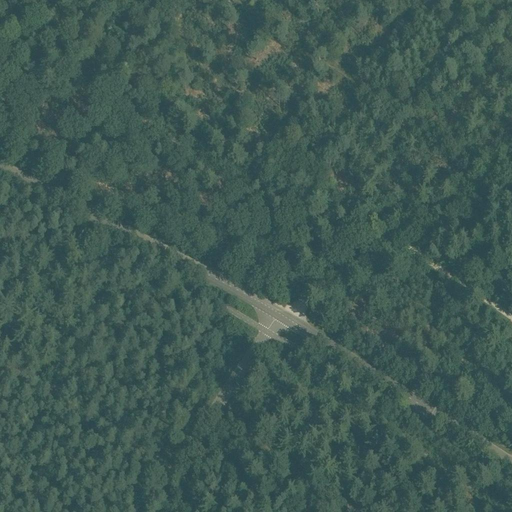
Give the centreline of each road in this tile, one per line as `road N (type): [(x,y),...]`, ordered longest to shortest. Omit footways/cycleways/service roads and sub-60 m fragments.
road 1 (track): [(387,253),(81,39)]
road 2 (tertiary): [(280,315),(0,165)]
road 3 (tertiary): [(511,464),(280,315)]
road 4 (track): [(511,180),(280,315)]
road 5 (unclassified): [(151,511),(265,332)]
road 6 (unknown): [(71,0),(0,100)]
